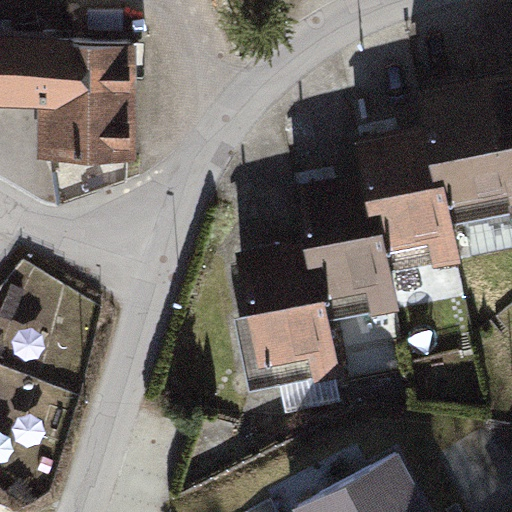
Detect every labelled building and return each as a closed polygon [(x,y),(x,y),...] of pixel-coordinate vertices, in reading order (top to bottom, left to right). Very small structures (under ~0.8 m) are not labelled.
[(48,154),(132,156),(134,40),(0,37),(0,98),(49,100),(48,154)] [(511,71),(494,75),(511,163),(511,71)] [(455,222),(511,211),(511,163),(494,75),(424,91),(429,125),(434,124),(452,223),(455,222)] [(434,124),(429,125),(362,139),(368,174),(371,173),(389,270),(392,271),(460,256),(455,222),(452,223),(434,124)] [(371,173),(368,174),(299,187),(310,239),(313,238),(326,318),(330,318),(398,305),(392,271),(389,270),(371,173)] [(313,238),(310,239),(252,251),(245,266),(268,385),(340,370),(330,318),(326,318),(313,238)] [(303,502),(307,511),(433,511),(400,450),(303,502)]
